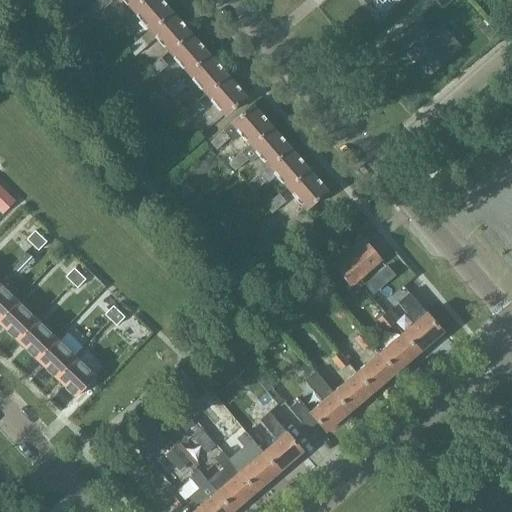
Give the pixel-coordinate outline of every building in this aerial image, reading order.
[(87,0),(84,2),(90,9),(99,1),(98,0),(87,0)] [(98,0),(99,1),(113,17),(131,0),(98,0)] [(152,0),(131,0),(113,17),(127,32),(129,36),(160,9),(152,0)] [(84,2),(75,10),(81,16),(90,9),(84,2)] [(160,9),(129,36),(132,39),(146,55),(177,28),(160,9)] [(459,46),(447,32),(443,32),(434,39),(420,23),(399,41),(428,76),(450,57),(449,57),(461,47),(460,46),(459,46)] [(177,28),(146,55),(160,70),(162,74),(193,47),(177,28)] [(127,32),(117,40),(123,47),(132,39),(129,36),(127,32)] [(117,40),(108,48),(114,54),(123,47),(117,40)] [(193,47),(162,74),(179,93),(210,66),(193,47)] [(210,66),(179,93),(196,112),(226,85),(210,66)] [(160,70),(151,78),(156,85),(165,77),(162,74),(160,70)] [(151,78),(142,86),(147,92),(156,85),(151,78)] [(226,85),(196,112),(198,115),(213,131),(244,105),(226,85)] [(193,108),(184,116),(189,123),(198,115),(196,112),(193,108)] [(254,108),(226,132),(241,149),(269,124),(254,108)] [(184,116),(175,124),(180,131),(189,123),(184,116)] [(269,124),(241,149),(255,165),(283,141),(269,124)] [(283,141),(255,165),(269,181),(297,157),(283,141)] [(511,151),(503,159),(511,168),(511,151)] [(222,154),(213,162),(219,168),(228,160),(222,154)] [(297,157),(269,181),(283,198),(311,173),(297,157)] [(228,160),(219,168),(224,174),(233,166),(228,160)] [(311,173),(283,198),(298,215),(326,190),(311,173)] [(251,187),(242,195),(247,201),(256,193),(251,187)] [(256,193),(247,201),(252,207),(262,199),(256,193)] [(280,220),(271,228),(276,234),(285,226),(280,220)] [(34,231),(26,239),(32,245),(40,236),(34,231)] [(40,236),(32,245),(38,250),(46,242),(40,236)] [(351,288),(381,262),(361,239),(331,265),(351,288)] [(73,268),(65,277),(71,282),(79,274),(73,268)] [(79,274),(71,282),(77,288),(85,279),(79,274)] [(0,284),(0,316),(16,300),(0,284)] [(402,333),(418,352),(442,332),(408,293),(397,302),(414,323),(402,333)] [(16,300),(0,316),(0,324),(16,339),(35,319),(16,300)] [(112,306),(104,315),(110,320),(118,312),(112,306)] [(118,312),(110,320),(116,326),(124,317),(118,312)] [(386,331),(394,324),(385,313),(376,320),(386,331)] [(134,315),(124,332),(134,338),(144,321),(134,315)] [(35,319),(16,339),(35,358),(55,337),(35,319)] [(364,350),(372,343),(362,332),(355,339),(364,350)] [(395,372),(418,352),(402,333),(380,353),(395,372)] [(55,337),(35,358),(55,377),(75,356),(55,337)] [(340,370),(348,363),(339,352),(331,359),(340,370)] [(372,392),(395,372),(380,353),(356,373),(372,392)] [(75,356),(55,377),(75,396),(95,375),(75,356)] [(315,372),(304,380),(322,402),(309,413),(298,400),(289,408),(308,430),(317,422),(325,432),(349,412),(333,393),(315,372)] [(349,412),(372,392),(356,373),(333,393),(349,412)] [(220,382),(226,395),(238,389),(231,377),(220,382)] [(301,451),(286,433),(268,412),(258,420),(276,441),(262,453),(278,471),(301,451)] [(255,490),(278,471),(262,453),(244,432),(237,439),(244,447),(229,460),(239,472),(255,490)] [(232,510),(255,490),(239,472),(229,460),(222,452),(214,458),(223,468),(207,481),(216,492),(232,510)] [(230,511),(232,510),(216,492),(208,483),(199,472),(175,491),(185,502),(193,511),(230,511)] [(177,509),(185,502),(175,491),(168,498),(177,509)]
